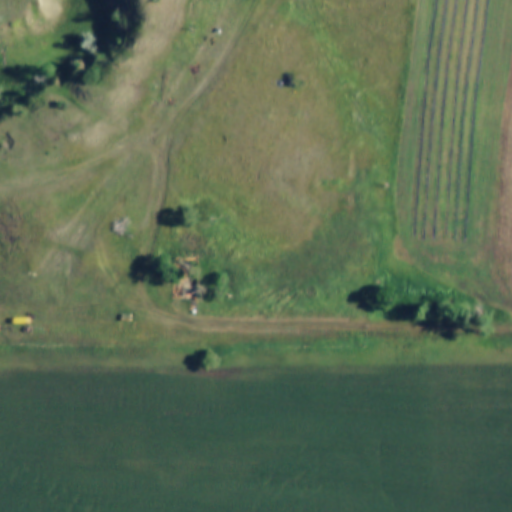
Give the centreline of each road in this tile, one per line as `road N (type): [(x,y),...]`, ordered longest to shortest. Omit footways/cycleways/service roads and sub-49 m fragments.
road 1 (track): [(511,327),(215,320),(146,298),(83,295),(68,279),(67,254),(135,169),(132,157),(121,152),(57,184),(0,191)]
road 2 (track): [(121,152),(157,131),(198,86),(257,0)]
